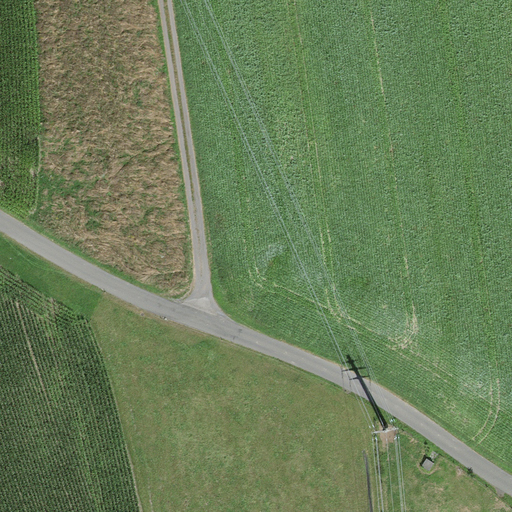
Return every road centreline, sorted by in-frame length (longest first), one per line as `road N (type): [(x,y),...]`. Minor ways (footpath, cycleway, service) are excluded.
road 1 (unclassified): [(0,214),(77,263),(396,405),(511,487)]
road 2 (track): [(162,0),(197,319)]
